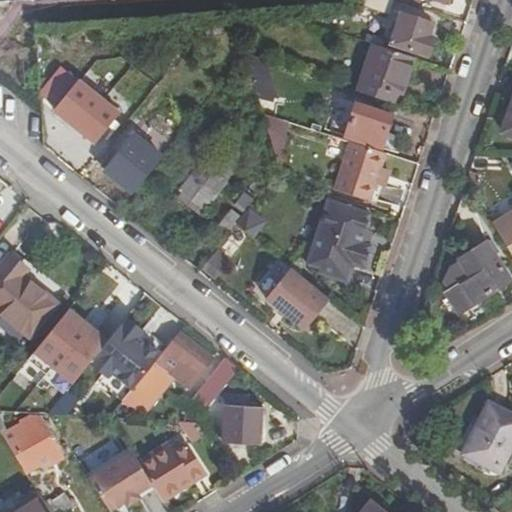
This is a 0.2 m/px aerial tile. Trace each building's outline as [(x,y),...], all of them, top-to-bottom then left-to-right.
[(389,18),(395,0),(360,0),(361,8),(389,18)] [(402,15),(392,45),(429,57),(435,38),(430,36),(433,26),(402,15)] [(414,60),(374,46),(374,47),(358,92),(394,104),(397,94),(403,95),(414,60)] [(247,55),(256,88),(276,95),(267,62),(246,54),(247,55)] [(62,71),(41,95),(41,97),(57,111),(55,113),(94,145),(118,117),(62,71)] [(511,100),(500,134),(511,138),(511,100)] [(356,103),(345,137),(388,152),(393,136),(385,133),(391,114),(356,103)] [(283,156),(286,122),(264,114),(280,169),(283,156)] [(104,171),(132,195),(161,160),(132,136),(104,171)] [(370,203),(385,154),(351,143),(335,191),(370,203)] [(217,146),(181,191),(204,210),(232,175),(221,166),(229,155),(217,146)] [(199,216),(204,210),(181,191),(176,197),(199,216)] [(368,224),(373,208),(329,194),(309,259),(321,262),(320,267),(351,277),(357,258),(366,262),(373,240),(370,239),(364,237),(368,224)] [(244,196),(219,227),(227,234),(252,202),(244,196)] [(281,202),(253,237),(285,264),(314,228),(281,202)] [(511,217),(494,228),(511,254),(511,217)] [(368,224),(364,237),(370,239),(374,226),(368,224)] [(446,294),(458,314),(510,281),(485,244),(458,261),(460,263),(448,270),(442,282),(448,292),(446,294)] [(217,253),(204,269),(216,279),(229,263),(217,253)] [(9,256),(0,266),(0,315),(31,339),(58,305),(23,277),(28,271),(9,256)] [(291,269),(267,300),(305,332),(330,301),(291,269)] [(123,370),(129,374),(141,384),(157,364),(170,347),(153,333),(123,370)] [(157,364),(174,378),(186,388),(197,374),(199,375),(212,360),(180,334),(170,347),(157,364)] [(64,352),(47,338),(17,376),(31,387),(42,372),(79,401),(103,373),(69,346),(64,352)] [(184,414),(197,424),(239,371),(226,361),(184,414)] [(147,412),(174,378),(157,364),(141,384),(132,396),(126,404),(147,412)] [(132,396),(141,384),(129,374),(120,385),(132,396)] [(249,402),(225,401),(224,442),(261,444),(262,410),(248,410),(249,402)] [(511,447),(511,415),(488,404),(461,456),(499,474),(511,447)] [(207,418),(197,424),(203,435),(208,441),(217,435),(207,418)] [(4,438),(27,475),(43,465),(47,471),(65,459),(40,422),(33,420),(4,438)] [(197,424),(180,424),(192,442),(203,435),(197,424)] [(165,450),(140,466),(151,483),(155,490),(162,501),(178,491),(179,492),(193,483),(194,485),(206,477),(187,447),(171,458),(165,450)] [(140,466),(133,455),(132,453),(112,466),(118,477),(98,489),(110,508),(124,499),(127,503),(139,495),(137,491),(151,483),(140,466)] [(35,488),(39,495),(43,501),(55,494),(47,481),(35,488)] [(50,511),(43,501),(39,495),(11,511),(50,511)] [(64,495),(54,502),(59,511),(65,511),(72,508),(64,495)] [(382,511),(371,503),(363,511),(382,511)]
